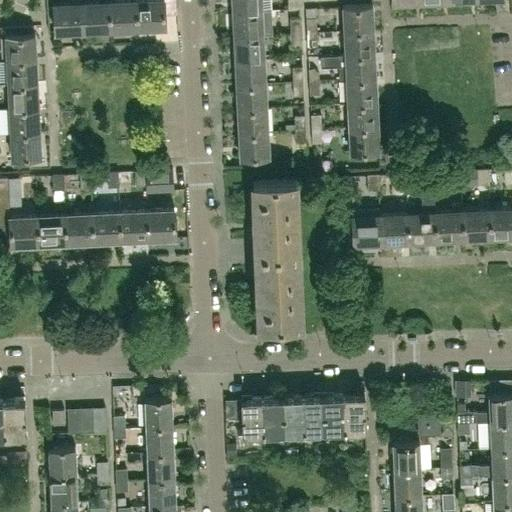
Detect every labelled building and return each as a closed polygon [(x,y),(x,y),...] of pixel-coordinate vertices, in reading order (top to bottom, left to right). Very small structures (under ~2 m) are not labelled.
[(81,29),(83,29),(81,0),(79,0),(80,1),(55,2),(54,0),(53,0),(55,31),(56,31),(56,29),(81,28),(81,29)] [(94,0),(81,1),(81,0),(83,29),(83,28),(109,27),(109,28),(110,28),(108,0),(94,0)] [(136,0),(108,0),(110,28),(110,27),(136,25),(136,27),(138,27),(138,25),(136,0)] [(163,0),(136,0),(138,25),(164,24),(164,25),(165,25),(163,0)] [(260,0),(233,0),(234,12),(261,10),(261,9),(260,0)] [(373,4),(372,3),(342,4),(342,6),(344,6),(346,30),(372,29),(370,4),(373,4)] [(261,10),(234,12),(235,36),(262,35),(262,33),(261,10)] [(317,30),(316,16),(306,16),(306,31),(317,30)] [(301,31),(300,17),(289,17),(290,31),(301,31)] [(346,30),(347,53),(347,54),(373,53),(372,29),(346,30)] [(317,45),(317,30),(306,31),(307,45),(317,45)] [(301,45),(301,31),(290,31),(291,46),(301,45)] [(35,58),(33,33),(35,33),(35,32),(5,33),(5,34),(6,34),(7,59),(35,58)] [(263,59),(262,35),(235,36),(236,60),(263,59)] [(348,77),(348,79),(374,77),(373,53),(347,54),(347,53),(321,54),(321,65),(339,64),(340,77),(348,77)] [(36,82),(35,58),(7,59),(9,83),(36,82)] [(236,60),(237,84),(264,83),(264,81),(263,59),(236,60)] [(319,78),(319,68),(314,64),(308,65),(309,79),(319,78)] [(303,79),(302,65),(292,65),(293,80),(303,79)] [(349,103),(376,101),(374,77),(348,79),(349,103)] [(320,93),(319,78),(309,79),(310,93),(320,93)] [(303,94),(303,79),(293,80),(293,94),(303,94)] [(37,106),(36,82),(9,83),(10,107),(37,106)] [(237,84),(238,108),(265,107),(265,105),(264,83),(237,84)] [(377,125),(376,101),(349,103),(351,127),(377,125)] [(39,130),(37,106),(10,107),(12,132),(39,130)] [(239,133),(267,131),(266,130),(265,107),(238,108),(239,133)] [(321,126),(321,112),(311,113),(311,127),(321,126)] [(305,127),(304,113),(294,114),(295,128),(305,127)] [(378,147),(377,125),(351,127),(352,148),(350,149),(350,150),(380,148),(380,147),(378,147)] [(322,140),(321,126),(311,127),(312,141),(322,140)] [(306,141),(305,127),(295,128),(296,142),(306,141)] [(40,152),(39,130),(12,132),(13,154),(11,154),(11,155),(13,155),(13,165),(29,164),(29,154),(41,153),(41,152),(40,152)] [(268,153),(267,131),(239,133),(241,154),(240,154),(240,156),(270,154),(269,153),(268,153)] [(511,180),(511,166),(503,167),(504,181),(511,180)] [(174,188),(173,167),(146,168),(147,184),(147,189),(174,188)] [(487,182),(486,167),(476,168),(477,183),(487,182)] [(147,184),(146,168),(134,169),(135,184),(147,184)] [(460,183),(459,169),(449,169),(450,184),(460,183)] [(108,185),(118,185),(117,170),(107,170),(108,185)] [(433,184),(432,170),(422,171),(422,185),(433,184)] [(81,187),(92,186),(91,171),(80,172),(81,187)] [(64,187),(63,172),(52,173),(53,188),(64,187)] [(405,186),(405,172),(395,172),(395,186),(405,186)] [(378,187),(377,173),(367,174),(368,188),(378,187)] [(36,189),(35,174),(25,174),(26,189),(36,189)] [(0,194),(8,197),(7,175),(0,175),(0,194)] [(256,251),(299,250),(297,199),(295,177),(252,180),(254,199),(254,221),(256,251)] [(437,236),(435,210),(434,190),(421,191),(422,211),(408,211),(409,238),(436,236),(436,238),(437,238),(437,236)] [(0,208),(9,212),(8,200),(8,197),(0,194),(0,208)] [(451,203),(451,209),(435,210),(437,236),(463,235),(463,237),(464,237),(464,235),(462,209),(462,203),(451,203)] [(176,236),(174,206),(173,206),(173,207),(148,209),(149,235),(175,234),(175,236),(176,236)] [(491,236),(491,234),(490,207),(489,207),(489,206),(488,206),(488,208),(462,209),(464,235),(490,234),(490,236),(491,236)] [(511,206),(490,207),(491,234),(511,232),(511,206)] [(149,235),(148,209),(148,207),(146,207),(146,209),(120,210),(121,236),(147,235),(148,237),(149,237),(149,235)] [(0,223),(10,226),(9,214),(9,212),(0,208),(0,223)] [(121,236),(120,210),(120,208),(118,209),(119,210),(93,211),(94,238),(120,237),(120,238),(121,238),(121,236)] [(94,238),(93,211),(93,210),(92,210),(92,211),(66,213),(67,239),(93,238),(93,239),(94,239),(94,238)] [(407,210),(406,210),(406,211),(381,213),(382,239),(407,238),(408,239),(409,239),(409,238),(408,211),(407,211),(407,210)] [(67,239),(66,213),(66,211),(64,211),(65,213),(38,214),(39,240),(66,239),(66,241),(67,241),(67,239)] [(382,239),(381,213),(380,213),(380,211),(379,211),(379,213),(353,214),(353,213),(351,213),(353,242),(354,242),(354,240),(380,239),(380,241),(382,241),(382,239)] [(39,242),(39,240),(38,214),(38,212),(37,212),(37,214),(11,215),(11,214),(9,214),(10,226),(10,240),(11,243),(12,243),(12,241),(38,240),(38,242),(39,242)] [(10,240),(10,226),(0,223),(0,236),(3,238),(10,240)] [(302,321),(299,250),(256,251),(257,280),(259,322),(302,321)] [(322,388),(322,393),(303,393),(305,429),(324,428),(324,432),(325,432),(325,428),(324,392),(324,388),(322,388)] [(284,434),(284,430),(283,394),(283,390),(281,390),(281,394),(263,395),(264,431),(283,430),(283,434),(284,434)] [(473,409),(457,410),(458,421),(468,420),(489,419),(489,421),(511,420),(511,390),(488,392),(489,409),(476,410),(476,408),(473,409)] [(366,431),(364,391),(344,392),(346,427),(365,427),(365,431),(366,431)] [(346,427),(344,392),(324,392),(325,428),(346,427)] [(305,429),(303,393),(283,394),(284,430),(305,429)] [(171,395),(145,396),(146,426),(172,425),(171,395)] [(264,431),(263,395),(241,396),(242,431),(264,431)] [(27,437),(25,398),(4,398),(6,434),(25,433),(25,437),(27,437)] [(238,419),(236,402),(224,403),(226,420),(238,419)] [(93,430),(92,406),(80,407),(81,431),(93,430)] [(106,430),(105,406),(92,406),(93,430),(106,430)] [(64,422),(63,407),(51,408),(52,423),(64,422)] [(81,431),(80,407),(67,407),(68,431),(81,431)] [(440,421),(439,411),(438,411),(417,412),(418,430),(440,429),(440,421)] [(123,425),(123,414),(113,415),(113,425),(123,425)] [(469,431),(468,420),(458,421),(458,431),(469,431)] [(490,448),(511,447),(511,420),(489,421),(490,448)] [(124,436),(123,425),(113,425),(113,436),(124,436)] [(172,425),(146,426),(147,452),(173,451),(172,425)] [(420,468),(419,439),(393,440),(394,469),(420,468)] [(236,441),(225,441),(226,455),(236,455),(236,451),(236,441)] [(76,474),(75,445),(48,446),(50,475),(76,474)] [(452,464),(451,446),(441,447),(441,465),(452,464)] [(460,474),(471,473),(491,472),(492,475),(511,473),(511,447),(490,448),(491,462),(460,463),(460,474)] [(173,451),(147,452),(148,479),(175,478),(173,451)] [(107,471),(107,461),(96,461),(97,471),(107,471)] [(452,475),(452,464),(441,465),(442,475),(452,475)] [(126,478),(125,468),(115,468),(115,479),(126,478)] [(421,495),(420,468),(394,469),(395,496),(421,495)] [(108,482),(107,471),(97,471),(97,483),(108,482)] [(471,478),(471,473),(460,474),(461,484),(471,484),(471,478)] [(511,473),(492,475),(493,501),(511,500),(511,473)] [(51,500),(51,502),(77,501),(76,474),(50,475),(51,500)] [(126,489),(126,478),(115,479),(116,489),(126,489)] [(176,505),(175,478),(148,479),(149,506),(176,505)] [(422,511),(421,495),(395,496),(395,511),(422,511)] [(125,497),(116,497),(116,505),(121,505),(125,505),(125,497)] [(511,511),(511,500),(493,501),(493,511),(511,511)] [(77,511),(77,501),(51,502),(50,511),(77,511)]
